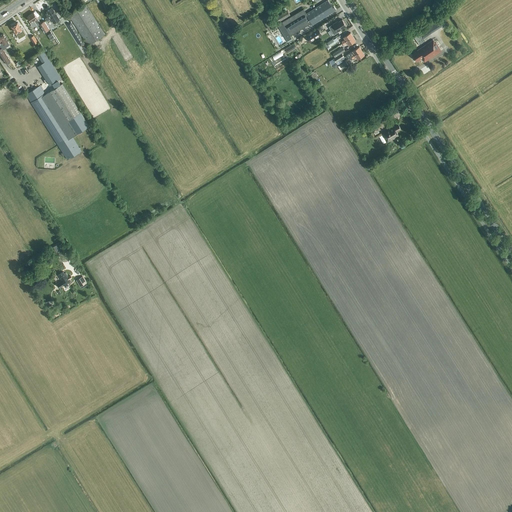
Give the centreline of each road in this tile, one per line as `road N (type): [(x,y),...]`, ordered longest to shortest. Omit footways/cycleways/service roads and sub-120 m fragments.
road 1 (primary): [(511,253),(346,0)]
road 2 (track): [(0,143),(73,269)]
